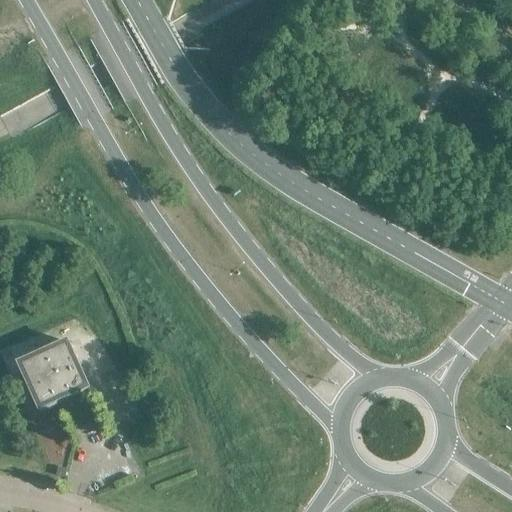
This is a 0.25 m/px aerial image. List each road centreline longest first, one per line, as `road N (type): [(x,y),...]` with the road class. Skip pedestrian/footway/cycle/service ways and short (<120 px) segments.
road 1 (secondary): [(23,0),(142,205),(339,432)]
road 2 (secondary): [(376,380),(292,299),(206,193),(93,0)]
